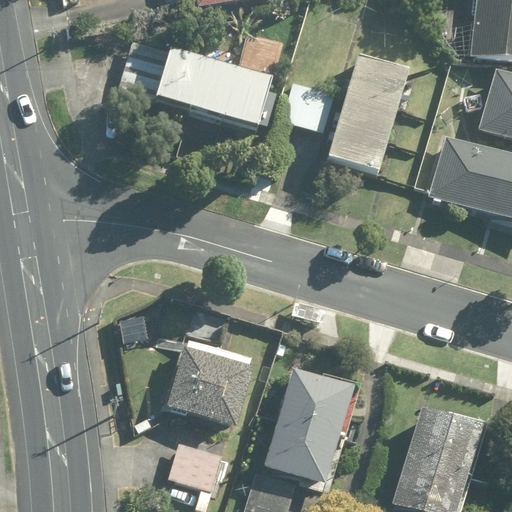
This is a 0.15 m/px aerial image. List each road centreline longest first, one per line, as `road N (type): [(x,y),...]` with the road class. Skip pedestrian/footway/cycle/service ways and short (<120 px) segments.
road 1 (residential): [(23,225),(63,219),(173,233),(511,331)]
road 2 (secondary): [(63,511),(50,375),(23,225)]
road 3 (secondary): [(23,225),(0,78)]
